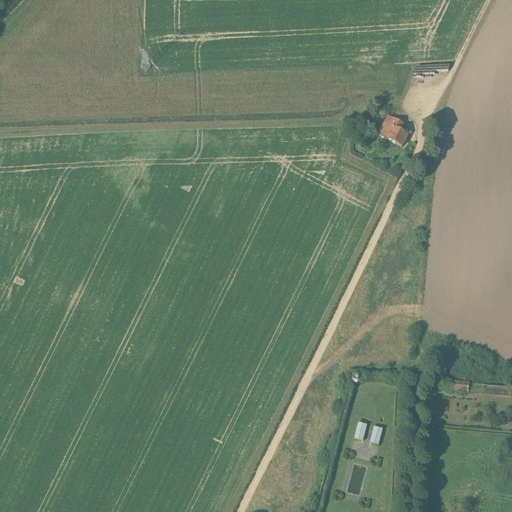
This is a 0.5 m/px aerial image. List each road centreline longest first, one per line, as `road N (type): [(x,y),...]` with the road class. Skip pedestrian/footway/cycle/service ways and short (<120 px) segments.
road 1 (track): [(242,511),(489,0)]
road 2 (track): [(414,391),(409,511)]
